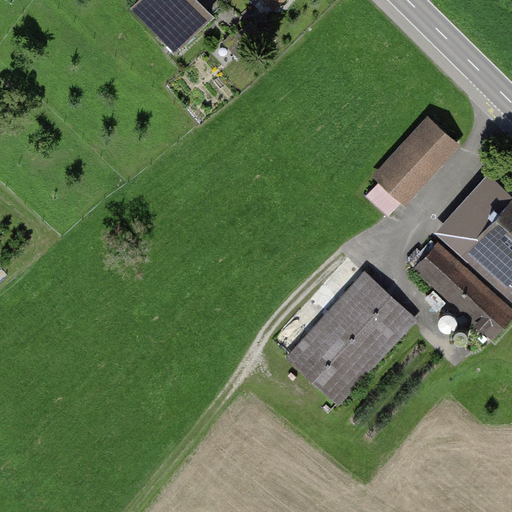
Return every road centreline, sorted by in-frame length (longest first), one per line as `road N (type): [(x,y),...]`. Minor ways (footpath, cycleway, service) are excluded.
road 1 (track): [(172,465),(277,325),(312,286),(349,262)]
road 2 (tertiary): [(511,109),(400,0)]
